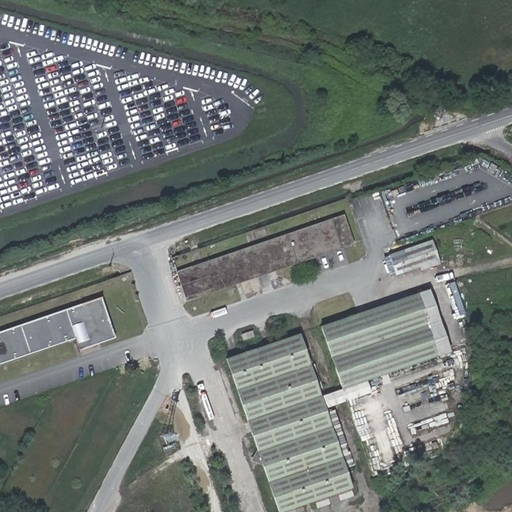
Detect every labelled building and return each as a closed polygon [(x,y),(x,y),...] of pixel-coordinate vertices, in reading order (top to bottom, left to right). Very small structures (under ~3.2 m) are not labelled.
[(209,289),(350,242),(340,214),(199,262),(209,289)] [(394,271),(435,257),(429,240),(388,253),(394,271)] [(199,262),(183,267),(186,275),(191,273),(196,288),(191,290),(193,295),(209,289),(199,262)] [(186,275),(180,277),(185,292),(191,290),(196,288),(191,273),(186,275)] [(447,348),(426,288),(320,325),(340,385),(447,348)] [(98,297),(0,330),(0,361),(74,336),(75,340),(95,334),(97,340),(111,335),(98,297)] [(95,334),(75,340),(77,346),(97,340),(95,334)] [(349,487),(296,334),(225,357),(277,510),(349,487)]
